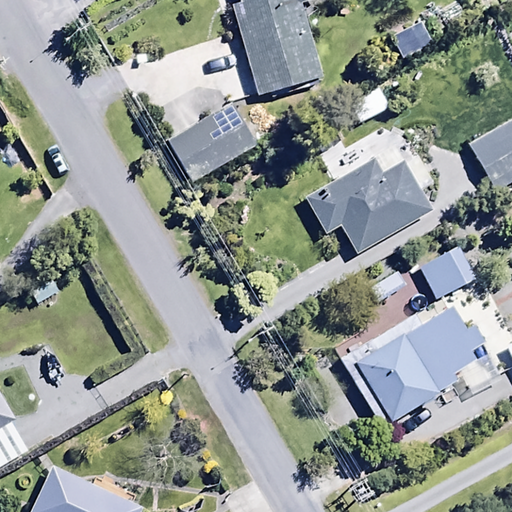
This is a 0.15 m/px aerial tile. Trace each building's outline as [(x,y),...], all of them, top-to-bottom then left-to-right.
[(233,0),(234,3),(226,6),(250,94),(263,91),(266,100),(317,86),(294,3),(305,0),(233,0)] [(387,38),(388,40),(399,61),(425,48),(413,24),(387,38)] [(249,149),(225,105),(161,139),(185,184),(249,149)] [(511,118),(464,146),(490,190),(511,177),(511,118)] [(368,158),(300,195),(299,196),(319,233),(333,226),(349,254),(425,211),(399,163),(378,175),(368,158)] [(413,267),(415,270),(431,300),(472,278),(454,245),(413,267)] [(402,286),(393,271),(365,289),(375,304),(402,286)] [(417,321),(412,313),(335,359),(377,427),(450,383),(452,386),(461,381),(468,392),(509,367),(511,372),(511,343),(511,344),(479,281),(439,303),(441,308),(417,321)] [(0,466),(23,453),(6,423),(11,420),(0,402),(0,466)] [(44,467),(25,511),(134,511),(137,506),(44,467)]
